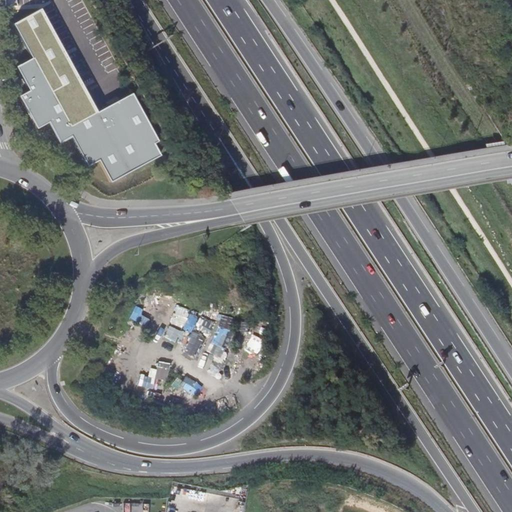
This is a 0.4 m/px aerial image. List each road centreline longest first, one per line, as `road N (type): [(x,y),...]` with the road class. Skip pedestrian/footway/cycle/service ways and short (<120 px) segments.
road 1 (motorway): [(160,39),(287,270),(291,354),(269,398),(236,429),(188,449),(156,450),(104,436),(68,412),(50,352)]
road 2 (motorway): [(186,0),(511,497)]
road 3 (motorway): [(160,39),(473,511)]
road 4 (motorway): [(511,449),(218,0)]
road 5 (motorway): [(511,370),(264,0)]
road 6 (motorway): [(113,458),(189,467),(338,458),(407,483),(445,511)]
road 7 (primary): [(243,210),(511,163)]
road 8 (primary): [(243,210),(107,218),(60,207)]
road 9 (primary): [(84,274),(125,242),(243,210)]
road 10 (motorway): [(0,392),(113,458)]
